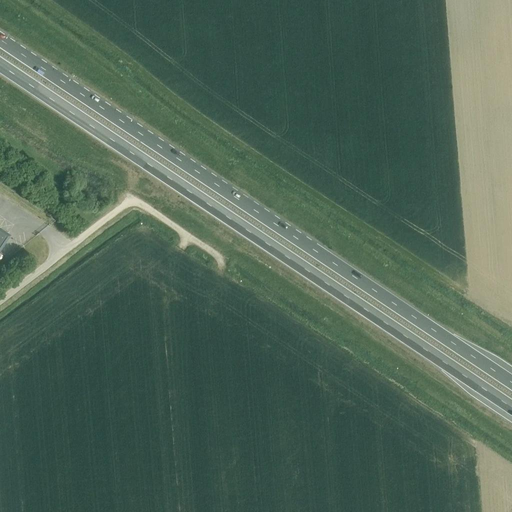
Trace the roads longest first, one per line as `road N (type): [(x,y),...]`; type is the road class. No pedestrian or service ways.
road 1 (trunk): [(0,68),(511,411)]
road 2 (trunk): [(511,381),(0,40)]
